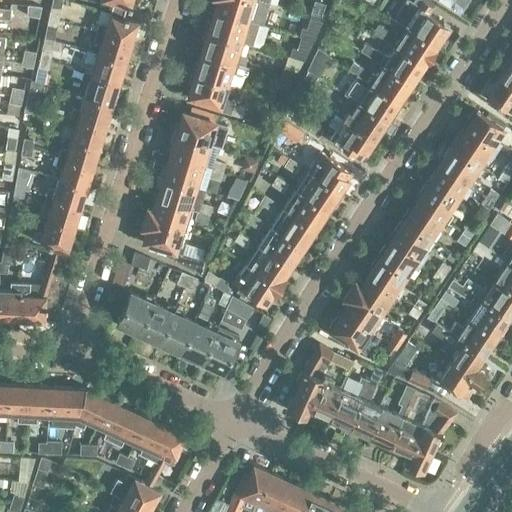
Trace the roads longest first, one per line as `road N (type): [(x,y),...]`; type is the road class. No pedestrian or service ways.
road 1 (residential): [(238,416),(503,0)]
road 2 (residential): [(75,351),(180,0)]
road 3 (residential): [(441,511),(238,416)]
road 4 (residential): [(238,416),(75,351)]
